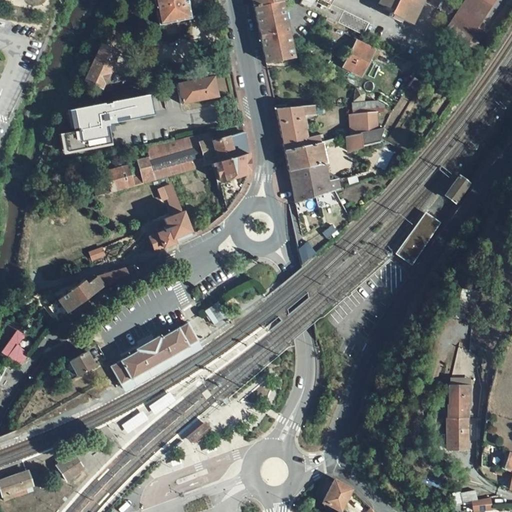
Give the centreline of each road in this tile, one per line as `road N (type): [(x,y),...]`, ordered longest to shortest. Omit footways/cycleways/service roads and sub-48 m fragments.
road 1 (tertiary): [(511,157),(392,314),(355,387),(335,456)]
road 2 (unclassified): [(12,390),(96,305),(171,261),(205,259)]
road 3 (tertiary): [(263,164),(232,0)]
